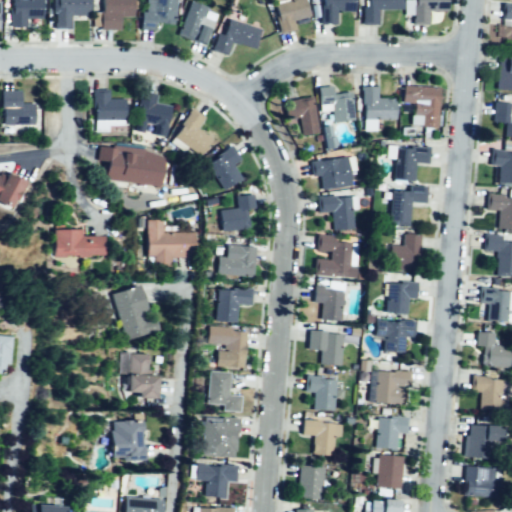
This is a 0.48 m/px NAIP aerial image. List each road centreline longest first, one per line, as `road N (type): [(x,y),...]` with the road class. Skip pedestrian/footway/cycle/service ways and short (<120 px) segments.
road 1 (residential): [(267,511),(289,215),(263,132),(242,97),(195,73),(138,58),(0,59)]
road 2 (residential): [(434,511),(475,0)]
road 3 (residential): [(471,52),(313,56),(242,97)]
road 4 (residential): [(0,158),(64,154),(67,58)]
